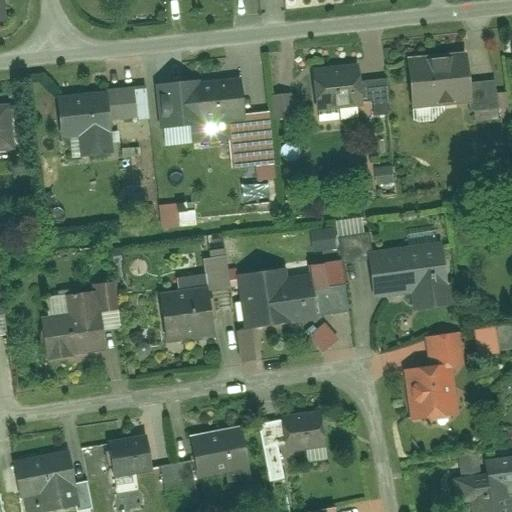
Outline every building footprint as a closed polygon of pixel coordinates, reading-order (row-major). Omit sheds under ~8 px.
[(471,51),(410,56),(416,108),(473,102),(478,102),(475,81),(471,51)] [(364,62),(317,67),(321,110),(369,104),(366,80),(364,62)] [(245,76),(160,82),(164,125),(167,125),(234,119),(251,117),(250,112),(245,76)] [(388,78),(366,80),(369,104),(392,102),(388,78)] [(499,79),(475,81),(478,102),(473,102),(474,111),(503,108),(499,79)] [(148,85),(112,89),(115,121),(152,118),(148,85)] [(112,89),(61,95),(65,138),(83,136),(85,156),(118,151),(115,121),(112,89)] [(15,102),(0,103),(0,150),(21,148),(15,102)] [(274,110),(250,112),(251,117),(234,119),(235,137),(232,138),(235,169),(280,165),(274,110)] [(234,119),(167,125),(170,145),(232,138),(235,137),(234,119)] [(395,165),(377,166),(379,184),(397,182),(395,165)] [(195,227),(193,204),(159,206),(160,230),(195,227)] [(445,240),(373,250),(379,297),(415,293),(418,309),(457,302),(445,240)] [(240,274),(248,328),(322,317),(314,267),(240,274)] [(211,286),(163,292),(170,339),(218,334),(211,286)] [(45,317),(52,360),(110,349),(101,289),(70,293),(72,313),(45,317)] [(317,352),(335,343),(327,326),(309,334),(317,352)] [(474,358),(497,355),(493,328),(471,331),(474,358)] [(234,332),(237,363),(253,362),(250,331),(234,332)] [(454,362),(407,368),(414,419),(463,412),(454,362)] [(286,414),(292,452),(330,446),(325,409),(286,414)] [(246,425),(193,434),(201,474),(253,464),(246,425)] [(150,434),(110,440),(116,477),(157,470),(150,434)] [(18,458),(24,497),(42,494),(46,511),(84,506),(73,447),(18,458)] [(511,511),(511,449),(462,456),(467,501),(475,500),(476,511),(511,511)] [(190,464),(160,466),(163,503),(193,501),(190,464)]
